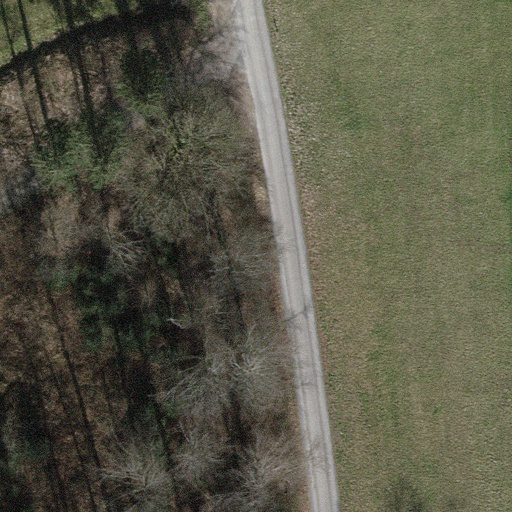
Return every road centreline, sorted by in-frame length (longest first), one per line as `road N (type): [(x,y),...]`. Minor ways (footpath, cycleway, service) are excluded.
road 1 (unclassified): [(322,511),(242,0)]
road 2 (track): [(251,43),(0,194)]
